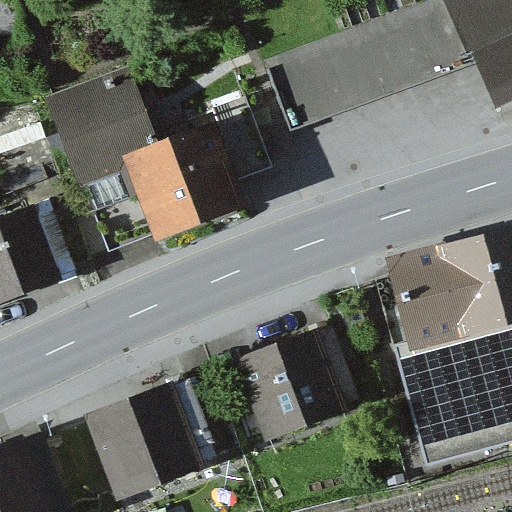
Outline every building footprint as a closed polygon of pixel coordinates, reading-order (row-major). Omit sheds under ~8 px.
[(511,0),(427,0),(265,64),(293,134),(471,63),(489,109),(511,100),(511,0)] [(134,74),(46,105),(79,194),(125,178),(151,250),(247,216),(213,124),(159,144),(134,74)] [(18,215),(0,222),(0,307),(49,287),(18,215)] [(511,231),(422,258),(383,269),(402,354),(430,467),(511,447),(511,231)] [(323,331),(233,363),(263,448),(353,417),(323,331)] [(168,382),(78,422),(116,507),(206,467),(168,382)] [(46,511),(19,439),(0,446),(0,511),(46,511)]
